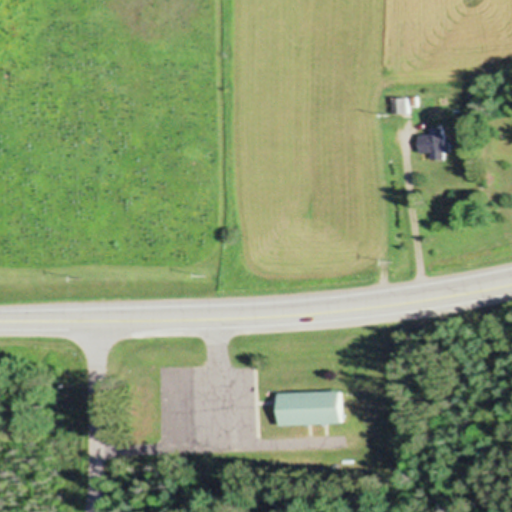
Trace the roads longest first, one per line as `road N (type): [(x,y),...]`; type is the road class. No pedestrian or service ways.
road 1 (primary): [(511,285),(354,311),(0,324)]
road 2 (residential): [(92,511),(101,324)]
